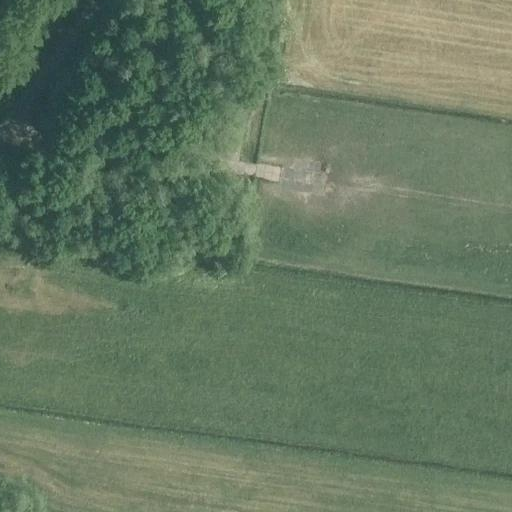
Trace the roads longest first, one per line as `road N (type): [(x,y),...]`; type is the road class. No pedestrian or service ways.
road 1 (unclassified): [(5,131),(241,176)]
road 2 (unclassified): [(5,131),(103,0)]
